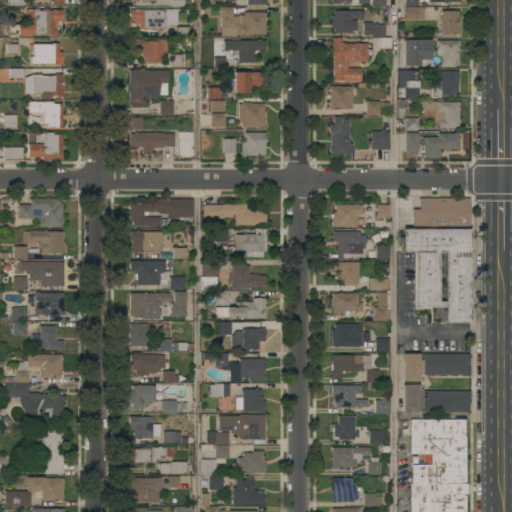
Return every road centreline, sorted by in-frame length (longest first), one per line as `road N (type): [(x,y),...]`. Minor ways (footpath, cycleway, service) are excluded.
road 1 (residential): [(300,0),(300,511)]
road 2 (residential): [(97,0),(97,511)]
road 3 (residential): [(501,180),(0,180)]
road 4 (secondary): [(502,511),(501,249)]
